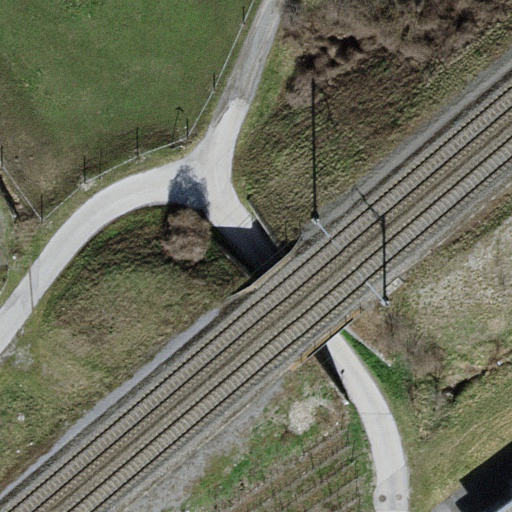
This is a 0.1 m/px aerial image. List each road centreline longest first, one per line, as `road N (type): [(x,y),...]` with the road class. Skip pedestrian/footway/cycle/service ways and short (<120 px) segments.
road 1 (unclassified): [(0,342),(127,205),(216,199),(397,425),(397,511)]
road 2 (track): [(216,199),(284,0)]
